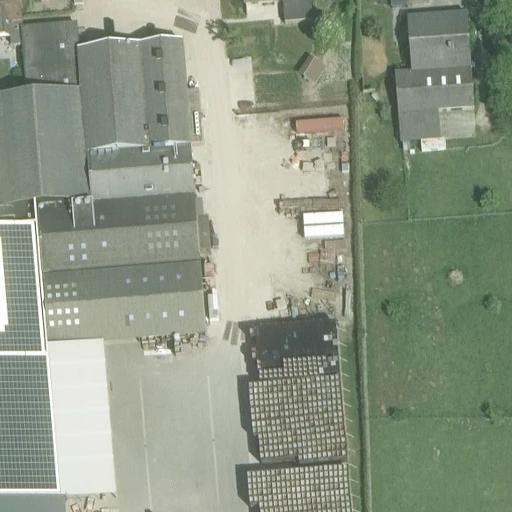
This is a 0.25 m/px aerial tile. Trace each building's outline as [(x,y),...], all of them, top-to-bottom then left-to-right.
[(0,0),(0,38),(10,38),(10,44),(14,47),(23,47),(21,30),(23,30),(21,23),(19,0),(0,0)] [(242,0),(243,4),(282,1),(283,23),(311,21),(309,0),(242,0)] [(373,0),(373,1),(389,0),(390,9),(403,8),(402,0),(373,0)] [(410,76),(396,77),(399,115),(439,112),(476,110),(473,73),(469,67),(465,13),(406,18),(410,76)] [(26,97),(0,98),(0,212),(37,209),(89,205),(194,197),(190,149),(202,148),(198,94),(186,95),(182,46),(79,53),(77,26),(23,30),(21,30),(23,47),(26,97)] [(249,89),(233,89),(232,113),(249,114),(249,89)] [(0,511),(65,511),(65,503),(61,504),(52,385),(49,351),(37,209),(0,212),(0,511)] [(53,309),(56,346),(216,336),(214,299),(53,309)] [(58,380),(81,380),(80,356),(58,357),(58,380)]
